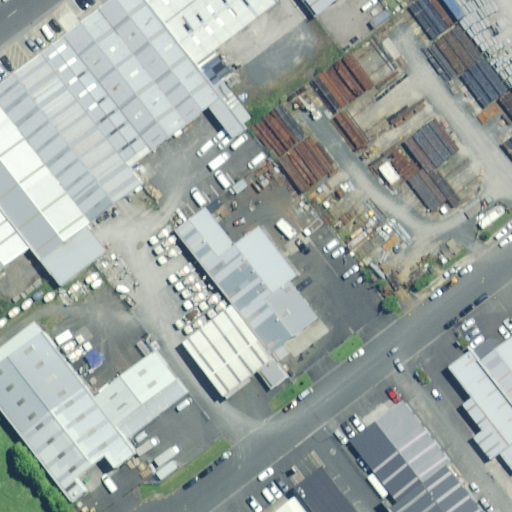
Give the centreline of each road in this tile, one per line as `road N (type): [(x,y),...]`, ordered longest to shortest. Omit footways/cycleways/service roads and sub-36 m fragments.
road 1 (unclassified): [(511,255),(177,511)]
road 2 (unknown): [(300,417),(375,511)]
